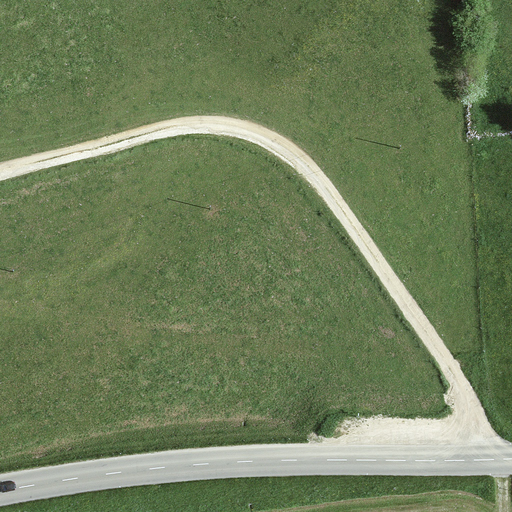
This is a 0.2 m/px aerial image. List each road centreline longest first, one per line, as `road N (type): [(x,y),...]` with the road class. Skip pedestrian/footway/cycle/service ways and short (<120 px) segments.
road 1 (track): [(484,459),(473,405),(372,247),(279,148),(234,128),(188,125),(0,174)]
road 2 (secondary): [(511,458),(189,461),(0,489)]
